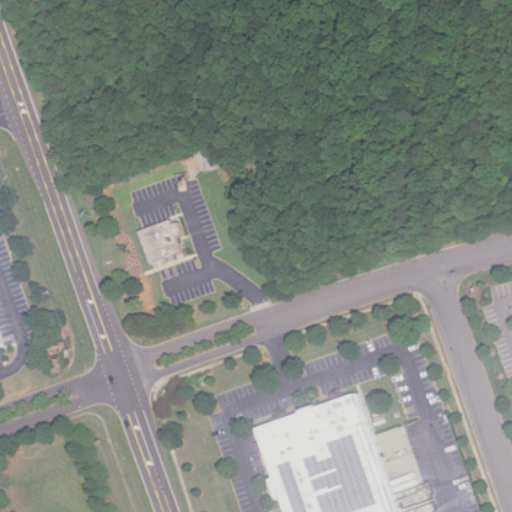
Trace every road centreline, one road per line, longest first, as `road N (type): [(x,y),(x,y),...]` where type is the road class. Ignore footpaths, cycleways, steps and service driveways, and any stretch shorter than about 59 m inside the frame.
road 1 (residential): [(486,253),(434,268),(511,495),(486,253)]
road 2 (tertiary): [(169,511),(0,39)]
road 3 (residential): [(0,419),(434,268)]
